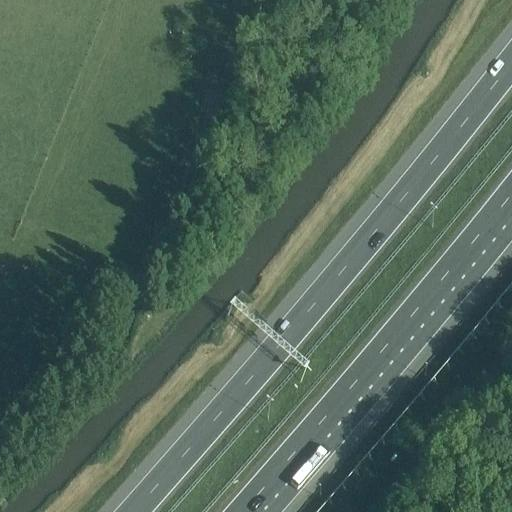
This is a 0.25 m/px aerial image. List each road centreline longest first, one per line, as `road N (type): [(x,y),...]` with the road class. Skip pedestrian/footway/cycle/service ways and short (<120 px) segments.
road 1 (motorway): [(511,61),(132,511)]
road 2 (motorway): [(244,511),(511,194)]
